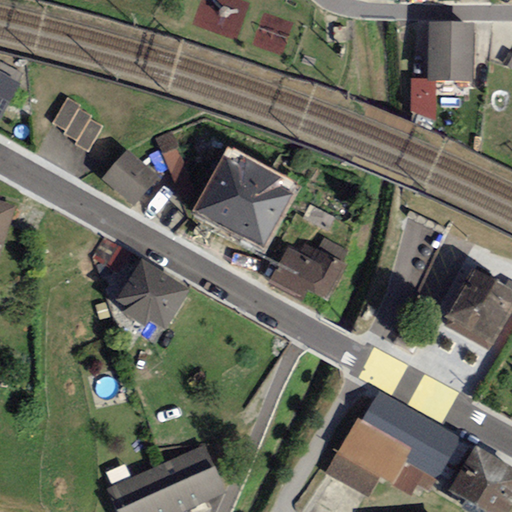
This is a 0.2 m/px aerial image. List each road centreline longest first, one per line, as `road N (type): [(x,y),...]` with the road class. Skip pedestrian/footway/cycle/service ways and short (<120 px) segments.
road 1 (residential): [(511,440),(0,154)]
road 2 (residential): [(326,0),(358,10),(511,13)]
